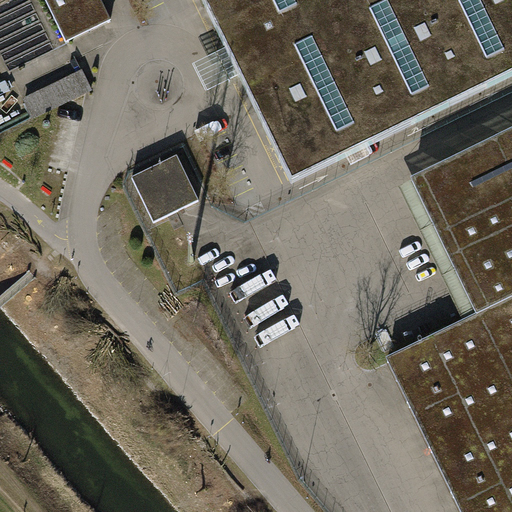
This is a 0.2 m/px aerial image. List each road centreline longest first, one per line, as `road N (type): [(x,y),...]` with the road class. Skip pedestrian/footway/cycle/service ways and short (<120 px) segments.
road 1 (unclassified): [(296,511),(94,275),(82,239),(86,201),(123,103)]
road 2 (unclassified): [(123,103),(144,121),(171,122),(192,106),(198,79),(186,55),(160,45),(134,53),(119,90)]
